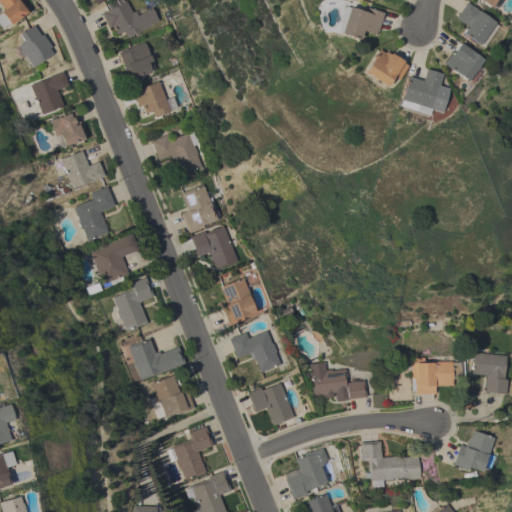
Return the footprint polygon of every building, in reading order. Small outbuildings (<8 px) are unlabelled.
[(19,0),(27,9),(25,10),(26,11),(9,24),(8,23),(1,28),(0,26),(0,10),(3,9),(0,4),(0,0),(19,0)] [(124,0),(131,12),(144,5),(146,10),(151,8),(157,20),(125,37),(122,31),(115,34),(110,26),(107,27),(100,13),(106,10),(103,5),(112,0),(122,0),(123,1),(124,0)] [(500,0),(494,8),(490,5),(488,8),(477,0),(500,0)] [(460,33),(465,26),(454,17),(465,1),(498,25),(487,40),(482,37),(476,45),(460,33)] [(376,31),(375,31),(374,34),(361,30),(359,39),(339,32),(342,24),(340,23),(343,5),(348,7),(348,6),(364,11),(365,7),(382,13),(376,31)] [(39,35),(41,34),(50,46),(48,48),(51,53),(31,66),(23,54),(20,56),(15,47),(17,46),(17,45),(23,41),(18,34),(32,24),(39,35)] [(143,42),(150,60),(149,60),(152,69),(149,70),(149,71),(130,79),(130,78),(127,78),(117,52),(143,42)] [(464,80),(441,63),(449,53),(450,53),(458,42),(480,59),(464,80)] [(383,52),(384,51),(388,54),(389,53),(402,61),(401,62),(406,65),(398,79),(392,75),(385,86),(363,72),(377,49),(383,52)] [(429,108),(427,114),(398,106),(407,76),(421,80),(425,68),(441,73),(437,85),(446,88),(439,111),(429,108)] [(48,77),(47,76),(61,71),(67,85),(55,89),(62,106),(40,114),(29,85),(48,77)] [(171,96),(175,107),(169,110),(169,111),(153,117),(150,110),(144,113),(140,104),(136,106),(130,91),(135,89),(157,80),(164,99),(167,98),(171,96)] [(74,110),(81,128),(82,128),(85,137),(82,138),(83,139),(63,147),(58,134),(54,136),(48,120),(74,110)] [(157,159),(150,140),(166,134),(168,140),(187,133),(194,131),(198,143),(194,144),(195,146),(194,146),(197,153),(196,154),(200,167),(180,174),(177,166),(174,167),(170,155),(157,159)] [(80,150),(86,166),(96,162),(102,175),(70,188),(59,158),(80,150)] [(206,196),(210,194),(219,216),(215,218),(215,219),(201,224),(202,226),(187,233),(179,213),(185,210),(183,206),(184,206),(179,193),(202,184),(206,196)] [(88,193),(105,186),(112,205),(98,211),(106,232),(97,235),(98,237),(93,239),(92,237),(85,240),(80,228),(79,228),(76,220),(77,219),(72,206),(91,199),(88,193)] [(188,236),(203,231),(204,233),(222,226),(235,259),(233,259),(234,261),(215,269),(214,266),(213,267),(208,254),(207,254),(206,252),(196,256),(188,236)] [(127,273),(101,284),(88,250),(130,233),(137,249),(120,256),(127,273)] [(145,323),(124,330),(120,318),(118,319),(115,310),(116,310),(111,297),(129,290),(127,283),(144,277),(151,296),(139,300),(139,301),(137,302),(145,323)] [(241,277),(248,294),(247,294),(254,311),(242,317),(242,319),(227,325),(219,305),(225,303),(221,295),(223,294),(219,286),(241,277)] [(265,330),(270,344),(271,343),(275,351),(273,352),(278,364),(258,372),(250,351),(235,357),(227,338),(244,332),(246,338),(265,330)] [(154,352),(158,350),(159,353),(176,346),(183,362),(140,380),(127,346),(148,338),(154,352)] [(505,355),(503,374),(504,374),(503,379),(506,379),(505,394),(482,392),(484,375),(470,373),(472,352),(505,355)] [(428,357),(428,361),(423,361),(423,363),(430,363),(430,361),(450,361),(450,362),(459,362),(460,378),(451,378),(451,384),(433,385),(434,393),(413,393),(413,378),(410,378),(410,357),(428,357)] [(333,392),(331,392),(331,397),(324,398),(323,393),(311,395),(307,364),(322,362),(323,370),(330,369),(330,370),(345,368),(346,376),(345,377),(346,382),(363,380),(365,396),(334,400),(333,392)] [(192,407),(176,413),(175,411),(156,418),(149,399),(154,397),(149,383),(171,375),(178,392),(185,389),(192,407)] [(292,416),(271,424),(264,407),(253,412),(245,393),(259,387),(260,390),(278,382),(292,416)] [(12,397),(5,399),(4,397),(0,398),(0,388),(2,388),(3,391),(9,389),(12,397)] [(12,419),(2,422),(8,439),(0,441),(0,405),(7,403),(12,419)] [(211,445),(196,451),(204,472),(184,479),(179,468),(178,468),(174,460),(176,459),(175,459),(170,461),(165,449),(171,447),(170,446),(189,438),(187,432),(203,426),(211,445)] [(471,430),(493,438),(486,456),(485,456),(480,471),(467,466),(466,469),(451,464),(458,443),(463,445),(466,437),(468,438),(471,430)] [(401,455),(401,457),(416,455),(418,478),(402,479),(402,477),(390,478),(390,479),(381,480),(381,479),(367,480),(367,477),(363,477),(363,472),(366,472),(365,460),(359,460),(357,442),(378,440),(379,457),(401,455)] [(326,482),(304,490),(306,493),(291,499),(283,479),(284,478),(282,474),(297,468),(293,457),(320,447),(325,458),(321,465),(319,466),(326,482)] [(13,464),(4,467),(5,470),(4,470),(8,484),(0,485),(0,453),(9,451),(13,464)] [(191,511),(191,510),(195,508),(191,497),(187,499),(183,490),(190,487),(190,486),(207,479),(206,477),(222,471),(229,490),(217,494),(224,511),(191,511)] [(329,506),(334,504),(337,511),(305,511),(302,502),(324,493),(329,506)] [(22,511),(0,511),(0,501),(17,496),(22,511)] [(452,511),(433,511),(445,503),(452,511)]
